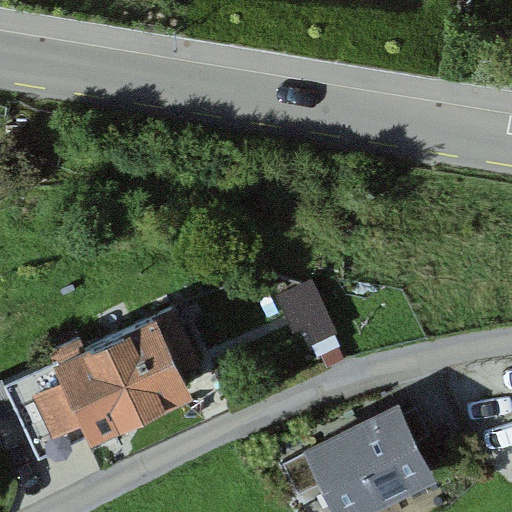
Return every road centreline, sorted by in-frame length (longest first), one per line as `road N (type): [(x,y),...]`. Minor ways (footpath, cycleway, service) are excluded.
road 1 (residential): [(0,61),(511,149)]
road 2 (residential): [(56,511),(377,368),(511,340)]
